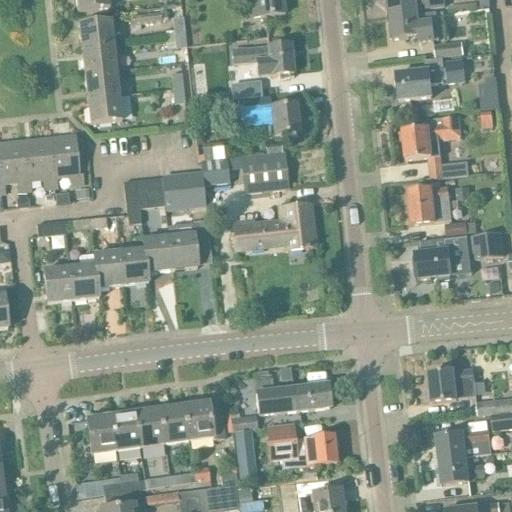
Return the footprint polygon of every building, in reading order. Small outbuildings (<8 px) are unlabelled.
[(107,0),(75,0),(77,15),(109,11),(107,0)] [(253,0),(250,0),(253,20),(285,17),(282,0),(253,0)] [(387,0),(390,20),(417,17),(417,13),(446,10),(444,0),(387,0)] [(488,0),(479,0),(480,11),(489,10),(488,0)] [(417,17),(390,20),(392,43),(419,40),(420,45),(438,43),(435,15),(417,17)] [(161,17),(132,20),(133,29),(162,25),(161,17)] [(173,22),(175,42),(186,41),(184,21),(173,22)] [(110,23),(99,25),(79,27),(82,54),(113,51),(110,23)] [(186,41),(175,42),(176,52),(187,51),(186,41)] [(463,58),(462,45),(435,48),(436,60),(463,58)] [(290,47),(270,50),(270,51),(249,53),(249,52),(235,54),(236,69),(257,66),(259,80),(293,77),(290,47)] [(82,54),(84,78),(115,75),(113,51),(82,54)] [(445,61),(444,61),(424,63),(426,74),(396,77),(399,104),(432,100),(431,88),(466,84),(463,63),(445,65),(445,61)] [(84,78),(87,104),(118,100),(115,75),(84,78)] [(171,78),(173,93),(184,92),(182,77),(171,78)] [(478,88),(481,114),(499,112),(496,81),(485,82),(486,88),(478,88)] [(239,104),(262,101),(260,90),(237,92),(239,104)] [(184,92),(173,93),(174,108),(185,107),(184,92)] [(214,92),(205,95),(209,107),(218,103),(214,92)] [(118,100),(87,104),(90,128),(121,124),(118,100)] [(263,113),(262,101),(239,104),(241,128),(272,125),(274,139),(300,136),(297,107),(271,110),(271,112),(263,113)] [(194,111),(197,135),(214,133),(212,110),(194,111)] [(492,114),(480,115),(481,132),(494,131),(492,114)] [(429,123),(429,130),(427,130),(428,131),(402,134),(405,164),(425,162),(440,160),(438,142),(444,141),(445,144),(462,143),(459,120),(429,123)] [(74,140),(47,143),(52,183),(56,182),(70,181),(71,190),(83,188),(82,179),(79,179),(74,140)] [(56,182),(52,183),(47,143),(21,146),(26,185),(29,185),(44,183),(45,193),(57,191),(56,182)] [(29,185),(26,185),(21,146),(0,147),(0,188),(3,188),(17,186),(18,195),(30,194),(29,185)] [(283,157),(263,159),(242,161),(246,197),(287,193),(283,157)] [(201,165),(200,165),(202,179),(203,189),(229,186),(227,162),(201,165)] [(442,166),(427,168),(429,182),(444,180),(442,166)] [(198,179),(184,180),(187,209),(201,207),(198,179)] [(184,180),(172,182),(175,210),(187,209),(184,180)] [(172,182),(160,183),(163,211),(175,210),(172,182)] [(160,183),(148,184),(151,212),(163,211),(160,183)] [(135,185),(138,214),(151,212),(148,184),(135,185)] [(140,228),(138,214),(135,185),(123,187),(127,229),(140,228)] [(430,192),(428,192),(409,195),(412,229),(452,224),(448,191),(430,193),(430,192)] [(469,191),(455,192),(456,204),(470,203),(469,191)] [(88,192),(75,193),(76,203),(89,202),(88,192)] [(53,196),(44,197),(45,208),(54,207),(53,196)] [(19,202),(16,203),(17,211),(30,210),(29,201),(27,201),(19,202)] [(308,209),(288,211),(281,212),(283,228),(254,231),(254,227),(233,229),(236,254),(287,248),(288,254),(313,251),(308,209)] [(106,221),(89,223),(90,234),(107,232),(106,221)] [(73,235),(90,234),(89,223),(72,225),(73,235)] [(468,238),(466,225),(446,228),(447,241),(468,238)] [(64,239),(63,226),(36,229),(37,242),(64,239)] [(197,271),(194,238),(193,229),(167,232),(168,241),(167,241),(171,274),(197,271)] [(505,260),(502,236),(474,239),(476,263),(505,260)] [(417,269),(414,269),(415,279),(418,279),(418,283),(439,281),(439,284),(450,283),(449,279),(451,279),(450,267),(470,264),(467,240),(432,244),(433,255),(419,256),(416,257),(417,269)] [(147,277),(171,274),(167,241),(141,244),(142,255),(143,255),(146,277),(147,277)] [(9,254),(0,254),(0,267),(10,266),(9,254)] [(148,287),(147,277),(146,277),(143,255),(142,255),(118,257),(121,290),(148,287)] [(96,292),(98,292),(121,290),(118,257),(92,260),(93,269),(94,269),(96,292)] [(79,271),(69,272),(72,305),(99,302),(98,292),(96,292),(94,269),(93,269),(92,260),(92,259),(80,260),(78,262),(79,271)] [(47,307),(72,305),(69,272),(44,274),(47,307)] [(477,400),(473,373),(454,375),(454,373),(429,376),(432,406),(457,404),(457,403),(477,400)] [(297,415),(311,414),(330,411),(328,387),(256,396),(259,419),(297,414),(297,415)] [(477,419),(511,414),(511,401),(475,405),(477,419)] [(209,407),(208,405),(185,408),(190,445),(213,442),(213,444),(224,443),(219,405),(209,407)] [(185,408),(160,411),(165,448),(190,445),(185,408)] [(136,415),(141,452),(165,448),(160,411),(136,415)] [(511,434),(511,414),(477,419),(477,420),(490,419),(492,437),(511,434)] [(136,415),(112,418),(117,455),(141,452),(136,415)] [(117,455),(112,418),(86,422),(91,459),(117,455)] [(253,433),(251,419),(231,422),(233,435),(253,433)] [(282,472),(303,470),(337,466),(334,439),(294,444),(292,429),(266,432),(270,465),(281,464),(282,472)] [(436,439),(439,464),(467,461),(491,458),(489,435),(464,438),(464,436),(436,439)] [(250,457),(235,458),(236,470),(251,469),(250,457)] [(467,461),(439,464),(441,488),(469,485),(469,481),(484,479),(483,468),(468,470),(467,461)] [(208,471),(193,473),(195,487),(210,485),(208,471)] [(222,489),(223,489),(238,487),(236,475),(220,477),(222,489)] [(169,480),(171,489),(194,485),(193,476),(169,480)] [(146,492),(171,489),(169,480),(145,483),(146,492)] [(317,482),(283,486),(284,497),(318,493),(317,482)] [(122,496),(139,493),(146,492),(145,483),(121,487),(122,496)] [(122,496),(121,487),(103,489),(104,498),(122,496)] [(238,487),(223,489),(226,511),(238,511),(235,488),(238,488),(238,487)] [(88,489),(76,490),(77,503),(89,501),(88,489)] [(214,511),(226,511),(223,489),(222,489),(212,491),(214,511)] [(251,491),(237,493),(239,507),(253,505),(251,491)] [(190,493),(192,511),(204,511),(202,492),(190,493)] [(102,511),(135,511),(135,508),(141,508),(139,493),(122,496),(104,498),(106,511),(102,511)] [(179,511),(192,511),(190,493),(178,495),(178,496),(179,504),(179,511)] [(342,511),(340,493),(312,497),(313,507),(299,509),(299,511),(342,511)] [(179,504),(178,496),(146,500),(147,509),(179,504)]
